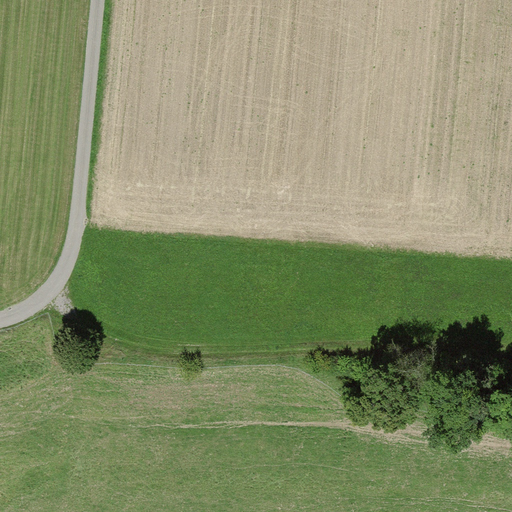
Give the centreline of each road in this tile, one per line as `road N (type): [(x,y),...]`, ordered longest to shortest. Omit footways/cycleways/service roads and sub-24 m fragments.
road 1 (track): [(511,348),(394,335),(174,351),(129,346),(90,330),(48,293)]
road 2 (track): [(0,319),(48,293),(69,262),(100,0)]
